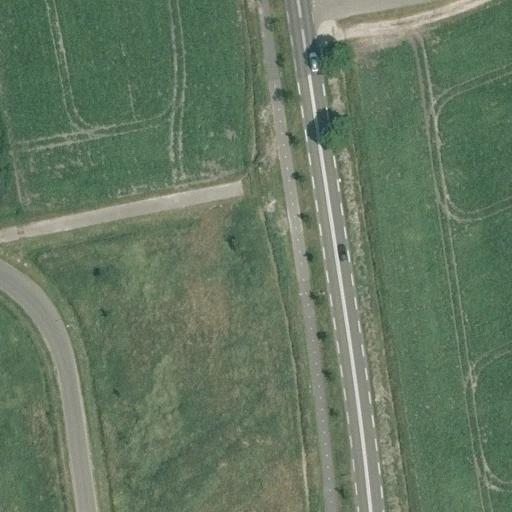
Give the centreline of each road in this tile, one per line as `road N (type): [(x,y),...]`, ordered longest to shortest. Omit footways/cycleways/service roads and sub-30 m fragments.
road 1 (secondary): [(372,511),(295,0)]
road 2 (unclassified): [(0,276),(42,314),(63,352),(87,511)]
